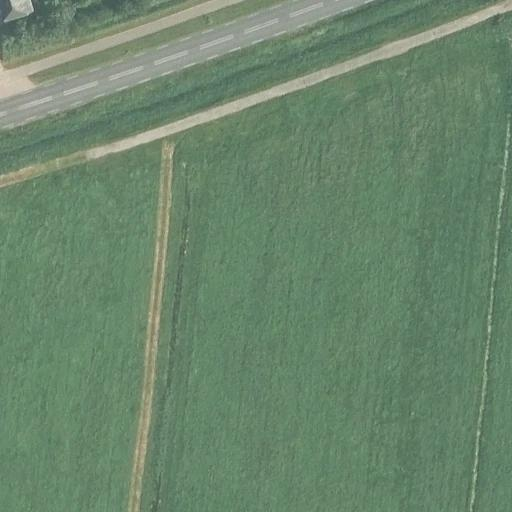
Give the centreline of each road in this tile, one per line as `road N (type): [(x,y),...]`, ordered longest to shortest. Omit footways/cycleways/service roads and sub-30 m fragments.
road 1 (track): [(92,156),(494,9)]
road 2 (secondary): [(0,115),(334,0)]
